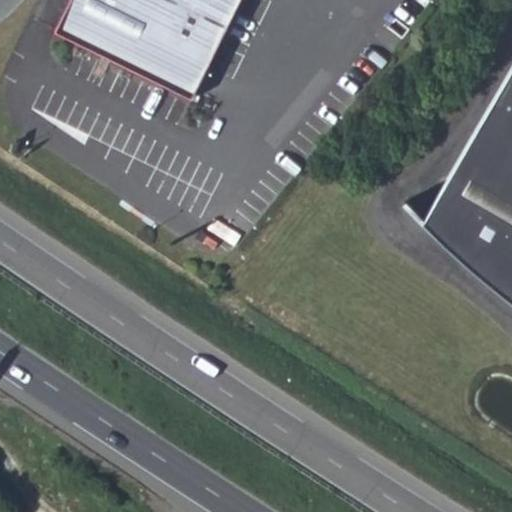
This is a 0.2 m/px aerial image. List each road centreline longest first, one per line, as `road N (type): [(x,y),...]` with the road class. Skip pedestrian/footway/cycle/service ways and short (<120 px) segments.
road 1 (trunk): [(414,511),(0,239)]
road 2 (trunk): [(0,350),(245,511)]
